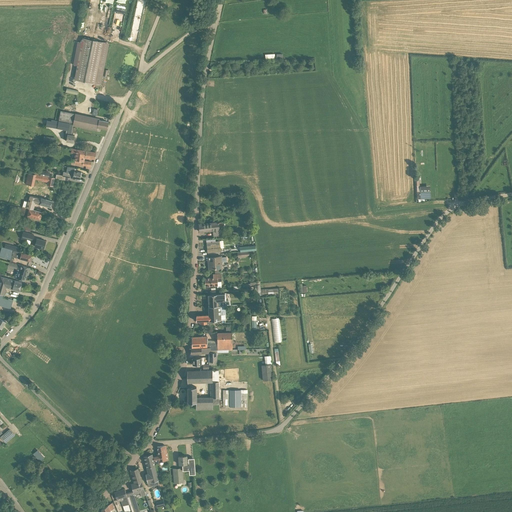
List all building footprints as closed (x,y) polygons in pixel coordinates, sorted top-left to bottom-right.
[(115,7),(111,37),(121,38),(125,6),(122,6),(122,2),(116,1),(115,7)] [(98,8),(90,7),(86,30),(93,31),(98,8)] [(109,43),(103,42),(82,38),(82,42),(78,41),(73,65),(77,66),(75,79),(94,84),(101,85),(109,43)] [(97,131),(98,127),(107,129),(108,122),(104,121),(99,120),(99,119),(60,111),(58,121),(72,124),(73,124),(73,126),(89,129),(97,131)] [(57,128),(58,121),(52,120),(52,122),(47,121),(46,126),(57,128)] [(68,130),(66,141),(73,142),(74,135),(71,135),(72,129),(71,129),(72,124),(58,121),(57,128),(68,130)] [(75,160),(84,161),(84,156),(95,158),(96,152),(76,149),(75,154),(74,160),(75,160)] [(63,171),(63,175),(64,176),(68,177),(73,178),(76,179),(76,178),(80,179),(81,172),(74,171),(74,174),(63,171)] [(49,177),(43,176),(42,180),(47,181),(47,185),(53,186),(54,178),(49,177)] [(420,191),(417,191),(417,198),(420,198),(420,197),(430,197),(430,187),(420,187),(420,191)] [(22,206),(33,209),(35,203),(50,207),(52,201),(46,199),(44,199),(30,195),(28,202),(24,201),(22,206)] [(33,210),(33,209),(22,206),(22,207),(22,208),(18,206),(17,210),(21,211),(20,214),(40,219),(42,212),(33,210)] [(223,236),(222,222),(199,225),(199,232),(213,230),(213,236),(213,237),(223,236)] [(26,239),(32,240),(34,234),(23,231),(21,239),(26,240),(26,239)] [(46,241),(36,238),(34,246),(44,249),(46,241)] [(215,241),(216,241),(208,242),(209,247),(207,248),(207,249),(207,253),(217,252),(221,251),(221,247),(220,247),(219,241),(215,241)] [(18,251),(4,248),(1,247),(0,252),(0,256),(10,259),(12,255),(17,258),(30,261),(30,260),(31,261),(32,260),(33,258),(32,258),(30,257),(31,255),(18,251)] [(220,268),(220,263),(222,262),(221,256),(213,257),(214,261),(208,262),(209,269),(220,268)] [(15,277),(25,281),(27,272),(29,273),(30,268),(19,264),(15,277)] [(222,287),(221,279),(221,274),(214,275),(214,278),(205,278),(206,286),(217,285),(217,287),(222,287)] [(0,293),(4,295),(6,287),(19,291),(22,283),(1,277),(0,279),(0,293)] [(225,301),(225,294),(216,294),(216,291),(209,292),(209,295),(208,295),(209,307),(226,306),(225,301)] [(210,321),(213,320),(221,320),(221,315),(226,315),(226,306),(209,307),(209,315),(210,315),(210,321)] [(213,323),(213,320),(210,321),(210,315),(209,315),(196,316),(196,321),(200,321),(200,322),(201,322),(201,324),(213,323)] [(271,318),(275,342),(283,341),(280,317),(271,318)] [(192,338),(192,347),(211,346),(211,348),(211,351),(216,350),(232,350),(232,332),(217,333),(217,344),(211,344),(211,341),(207,341),(207,337),(192,338)] [(211,348),(191,348),(190,354),(208,353),(208,357),(216,357),(216,353),(216,350),(211,351),(211,348)] [(216,357),(208,357),(209,365),(217,365),(216,357)] [(271,379),(271,364),(260,364),(261,380),(271,379)] [(212,382),(212,381),(212,370),(187,371),(187,382),(212,382)] [(213,410),(213,398),(212,398),(212,397),(196,397),(196,387),(187,387),(188,402),(196,402),(196,410),(213,410)] [(223,390),(223,407),(248,407),(247,390),(223,390)] [(3,440),(13,433),(12,432),(10,429),(0,437),(3,440)] [(5,443),(15,435),(13,433),(3,440),(5,443)] [(166,453),(165,445),(157,446),(158,454),(157,454),(158,456),(153,457),(155,465),(159,463),(159,461),(168,460),(168,452),(166,453)] [(36,449),(32,453),(39,461),(43,457),(36,449)] [(144,456),(147,468),(148,467),(150,473),(145,474),(144,475),(146,481),(148,481),(148,482),(149,487),(158,485),(160,484),(159,480),(157,473),(155,465),(152,454),(144,456)] [(182,467),(182,469),(182,470),(189,469),(190,474),(195,474),(194,458),(187,458),(187,456),(179,456),(179,467),(182,467)] [(182,467),(179,467),(180,468),(173,469),(174,483),(183,483),(182,470),(182,469),(182,467)] [(140,511),(135,495),(140,493),(141,497),(146,495),(145,491),(144,491),(138,468),(131,470),(135,484),(131,485),(133,492),(126,494),(131,510),(131,511),(140,511)] [(125,511),(126,511),(131,510),(126,494),(124,488),(115,492),(118,501),(121,500),(124,511),(125,511)] [(101,509),(102,511),(105,511),(110,510),(114,508),(112,503),(101,509)]
